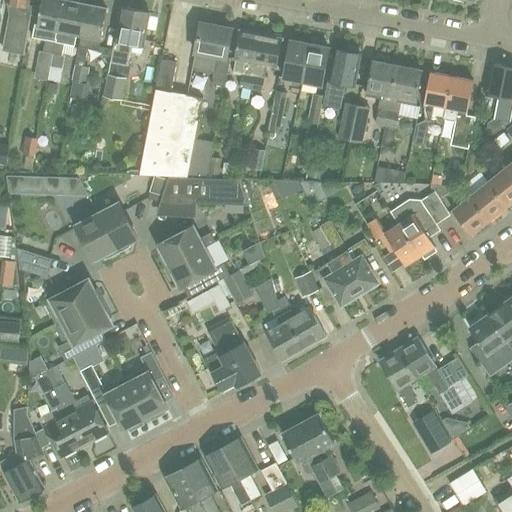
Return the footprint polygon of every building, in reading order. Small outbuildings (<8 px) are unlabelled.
[(29,4),(29,0),(8,0),(8,1),(10,14),(4,50),(25,53),(33,5),(29,4)] [(42,0),(39,15),(38,24),(35,23),(32,37),(46,39),(44,51),(53,52),(63,0),(42,0)] [(83,3),(65,0),(63,0),(53,52),(62,54),(64,43),(75,45),(83,3)] [(99,50),(103,31),(103,28),(107,8),(87,4),(81,33),(76,57),(75,65),(74,65),(71,80),(87,83),(90,68),(84,67),(85,59),(88,48),(99,50)] [(143,46),(146,32),(150,13),(122,7),(116,34),(112,55),(111,61),(128,65),(132,43),(143,46)] [(227,56),(229,48),(232,28),(201,22),(196,51),(192,70),(215,74),(213,84),(225,86),(231,57),(227,56)] [(240,30),(231,74),(242,76),(240,86),(252,88),(262,34),(253,33),(254,30),(242,27),(242,30),(240,30)] [(262,34),(252,88),(261,90),(267,64),(277,66),(282,38),(281,38),(281,35),(269,33),(269,36),(262,34)] [(290,40),(283,77),(303,81),(311,44),(290,40)] [(311,44),(303,81),(323,85),(330,48),(311,44)] [(361,54),(359,53),(358,50),(349,48),(346,51),(344,50),(343,53),(336,52),(336,49),(335,49),(329,79),(328,79),(324,96),(323,104),(340,107),(345,83),(355,85),(361,54)] [(156,89),(171,91),(176,63),(162,60),(156,89)] [(373,60),(366,95),(381,98),(376,123),(386,125),(398,65),(373,60)] [(511,66),(492,62),(485,94),(498,97),(494,118),(488,122),(487,129),(491,135),(511,121),(511,119),(511,66)] [(50,65),(48,78),(59,81),(62,67),(50,65)] [(386,125),(382,144),(392,146),(399,113),(401,102),(416,105),(419,89),(423,70),(398,65),(386,125)] [(435,105),(446,107),(452,76),(430,71),(423,110),(424,119),(417,123),(413,143),(424,145),(429,122),(431,122),(435,105)] [(126,77),(107,73),(102,96),(122,100),(126,77)] [(476,117),(467,115),(474,80),(452,76),(446,107),(444,117),(456,120),(452,139),(454,144),(470,147),(476,117)] [(58,83),(49,81),(47,92),(56,94),(58,83)] [(203,98),(171,91),(156,89),(141,174),(189,176),(193,153),(203,98)] [(288,93),(276,91),(268,130),(280,132),(288,93)] [(319,123),(323,104),(324,96),(313,93),(307,121),(319,123)] [(351,140),(358,105),(347,102),(339,137),(351,140)] [(358,105),(351,140),(362,142),(370,107),(358,105)] [(511,140),(504,132),(488,145),(494,153),(511,140)] [(37,138),(25,136),(22,154),(34,156),(37,138)] [(0,162),(7,164),(9,146),(0,144),(0,162)] [(487,147),(479,154),(485,161),(493,154),(487,147)] [(264,151),(253,148),(249,168),(260,170),(264,151)] [(211,156),(193,153),(189,176),(207,177),(211,156)] [(472,155),(468,174),(483,162),(475,153),(472,155)] [(211,163),(209,173),(219,175),(220,169),(222,159),(212,157),(211,163)] [(224,169),(223,175),(232,176),(234,164),(225,163),(224,169)] [(312,166),(309,176),(321,180),(325,170),(312,166)] [(385,182),(387,168),(378,166),(375,182),(385,182)] [(511,173),(507,167),(489,182),(507,205),(511,200),(511,173)] [(56,175),(16,174),(19,193),(63,194),(88,195),(78,176),(56,175)] [(170,175),(161,201),(197,202),(219,203),(242,189),(243,189),(239,179),(170,175)] [(149,190),(148,192),(149,193),(150,193),(160,196),(161,195),(165,181),(165,180),(155,177),(153,176),(149,189),(149,190)] [(306,182),(302,182),(305,187),(305,189),(306,190),(307,192),(311,201),(319,199),(320,198),(324,192),(324,184),(324,183),(322,183),(316,183),(306,182)] [(489,182),(470,197),(489,220),(507,205),(489,182)] [(460,185),(432,185),(441,198),(460,185)] [(470,197),(453,211),(472,233),(489,220),(470,197)] [(435,245),(427,234),(432,231),(433,233),(439,229),(420,200),(410,198),(391,211),(399,223),(420,255),(422,253),(425,257),(436,250),(433,246),(435,245)] [(129,242),(137,238),(119,202),(98,213),(118,253),(131,246),(129,242)] [(95,260),(103,255),(105,260),(118,253),(98,213),(76,224),(95,260)] [(377,238),(381,236),(391,252),(396,249),(406,264),(420,255),(399,223),(387,231),(379,218),(369,225),(377,238)] [(360,292),(368,288),(369,290),(377,285),(376,282),(379,281),(363,255),(371,250),(365,240),(348,250),(330,221),(322,226),(331,245),(360,292)] [(163,252),(158,255),(165,267),(205,247),(215,241),(211,232),(200,238),(194,225),(158,244),(163,252)] [(322,226),(314,231),(322,251),(328,262),(315,270),(322,287),(329,283),(341,304),(344,302),(346,304),(354,299),(353,296),(360,292),(331,245),(322,226)] [(0,256),(16,258),(13,236),(0,234),(0,256)] [(22,248),(16,247),(18,262),(44,270),(48,257),(22,248)] [(176,278),(181,286),(200,276),(206,288),(230,275),(224,263),(216,268),(205,247),(165,267),(172,280),(176,278)] [(238,271),(226,277),(240,302),(252,296),(238,271)] [(318,288),(311,272),(297,277),(303,294),(318,288)] [(281,324),(266,332),(283,360),(304,348),(279,300),(272,278),(256,287),(269,312),(273,310),(281,324)] [(93,289),(88,281),(52,300),(64,321),(104,300),(97,287),(93,289)] [(219,286),(209,292),(220,312),(230,306),(219,286)] [(286,296),(279,300),(304,348),(326,335),(316,318),(310,306),(296,314),(286,296)] [(66,360),(97,344),(91,333),(111,323),(106,315),(110,313),(104,300),(64,321),(73,338),(58,346),(66,360)] [(511,310),(506,302),(488,315),(505,339),(511,334),(511,310)] [(511,347),(505,339),(488,315),(470,328),(480,342),(471,348),(491,374),(511,359),(511,347)] [(261,372),(251,355),(245,342),(244,342),(230,318),(210,329),(223,353),(211,359),(209,360),(214,370),(213,371),(222,388),(235,382),(237,385),(261,372)] [(20,324),(0,322),(0,340),(18,342),(20,324)] [(418,336),(399,348),(417,377),(427,371),(438,388),(446,383),(418,336)] [(2,347),(0,362),(27,365),(28,350),(2,347)] [(399,348),(380,360),(398,389),(409,406),(417,401),(406,384),(417,377),(399,348)] [(163,408),(167,406),(154,381),(164,375),(152,351),(141,357),(146,367),(125,378),(146,418),(149,416),(152,420),(165,412),(163,408)] [(31,360),(30,379),(36,376),(47,370),(48,370),(40,355),(31,360)] [(47,370),(36,376),(45,393),(55,388),(56,387),(47,370)] [(111,403),(125,429),(128,427),(130,431),(144,424),(142,420),(146,418),(125,378),(105,388),(99,378),(88,384),(100,409),(111,403)] [(440,392),(456,417),(475,405),(460,380),(440,392)] [(56,387),(55,388),(84,443),(108,431),(89,395),(76,401),(66,382),(56,387)] [(53,440),(61,455),(84,443),(55,388),(45,393),(53,409),(57,407),(63,418),(35,432),(42,447),(51,444),(50,442),(53,440)] [(0,464),(19,500),(44,487),(29,459),(44,451),(42,447),(35,432),(26,414),(27,407),(14,409),(14,432),(17,432),(18,439),(15,439),(18,454),(0,463),(0,464)] [(433,409),(414,421),(434,452),(453,440),(433,409)] [(320,413),(301,423),(338,491),(343,489),(335,474),(341,471),(327,445),(335,441),(320,413)] [(447,415),(442,418),(453,436),(470,425),(467,421),(447,415)] [(301,423),(283,433),(298,461),(306,457),(320,482),(319,482),(328,498),(338,492),(338,491),(301,423)] [(242,437),(223,446),(251,498),(260,494),(249,471),(258,467),(242,437)] [(223,446),(206,456),(222,486),(230,482),(242,503),(251,498),(223,446)] [(201,458),(183,468),(206,511),(217,511),(208,493),(217,488),(201,458)] [(277,463),(262,470),(273,491),(287,483),(277,463)] [(206,511),(183,468),(165,477),(181,508),(190,503),(194,511),(206,511)] [(449,483),(462,504),(463,505),(486,491),(472,469),(449,483)] [(511,483),(511,488),(494,499),(502,511),(511,511),(511,475),(508,478),(511,483)] [(273,491),(266,494),(275,511),(283,511),(299,504),(287,483),(273,491)] [(165,511),(156,494),(145,500),(144,497),(136,502),(137,504),(133,506),(136,511),(165,511)] [(373,495),(349,507),(351,511),(366,511),(373,509),(378,506),(373,495)]
